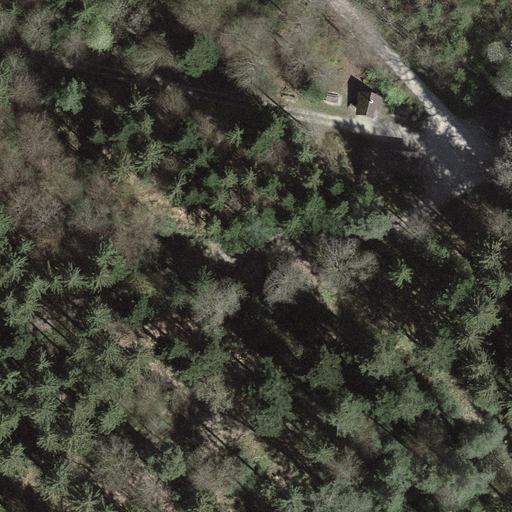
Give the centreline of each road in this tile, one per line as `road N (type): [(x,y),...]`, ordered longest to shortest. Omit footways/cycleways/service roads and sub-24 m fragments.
road 1 (track): [(477,159),(396,225),(253,246),(0,344)]
road 2 (track): [(511,186),(477,159),(372,129),(71,61)]
road 3 (track): [(332,0),(477,159)]
road 4 (track): [(71,61),(142,39),(182,0)]
